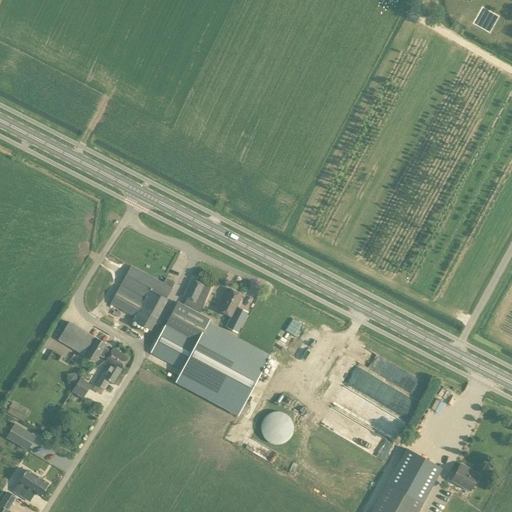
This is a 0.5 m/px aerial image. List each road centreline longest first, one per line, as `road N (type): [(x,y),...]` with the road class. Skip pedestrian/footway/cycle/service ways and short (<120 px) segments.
road 1 (primary): [(511,384),(141,194)]
road 2 (residential): [(43,511),(139,354),(85,316),(78,300),(127,217)]
road 3 (primary): [(141,194),(0,118)]
road 4 (residential): [(127,217),(255,280)]
